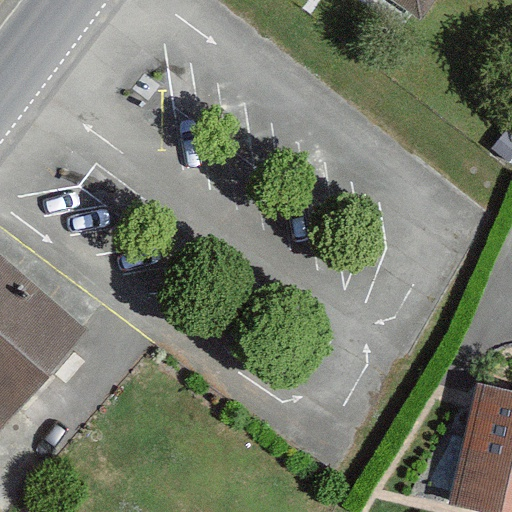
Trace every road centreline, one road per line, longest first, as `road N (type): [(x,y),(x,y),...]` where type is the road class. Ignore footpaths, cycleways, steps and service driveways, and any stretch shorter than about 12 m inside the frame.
road 1 (track): [(140,313),(136,375),(50,492),(22,511)]
road 2 (tertiary): [(87,0),(0,114)]
